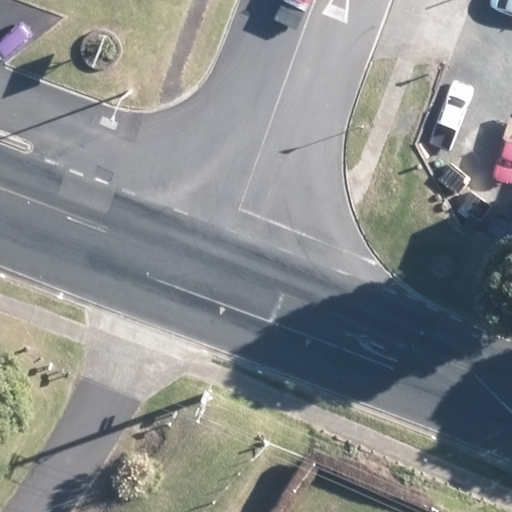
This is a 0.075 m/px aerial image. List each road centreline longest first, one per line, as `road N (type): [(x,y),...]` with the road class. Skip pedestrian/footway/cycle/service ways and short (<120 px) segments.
road 1 (secondary): [(511,398),(210,281)]
road 2 (unclassified): [(310,0),(210,281)]
road 3 (secondary): [(210,281),(0,204)]
